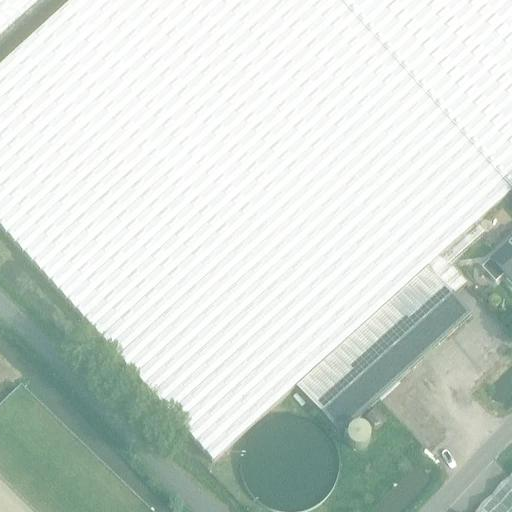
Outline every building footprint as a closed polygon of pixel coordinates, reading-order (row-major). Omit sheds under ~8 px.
[(0,0),(0,33),(37,0),(0,0)] [(78,0),(0,72),(0,230),(212,464),(295,389),(475,227),(474,226),(511,191),(511,190),(335,0),(78,0)] [(511,0),(335,0),(511,190),(511,0)] [(484,220),(479,225),(480,231),(488,233),(493,229),(491,222),(484,220)] [(475,227),(295,389),(297,392),(299,393),(338,437),(471,317),(456,301),(452,297),(465,286),(460,280),(450,271),(451,270),(448,267),(483,236),(477,230),(477,229),(475,227)] [(511,244),(483,272),(496,287),(504,280),(511,289),(511,244)] [(374,410),(365,418),(376,431),(386,422),(374,410)] [(477,511),(511,511),(511,476),(509,479),(477,511)]
